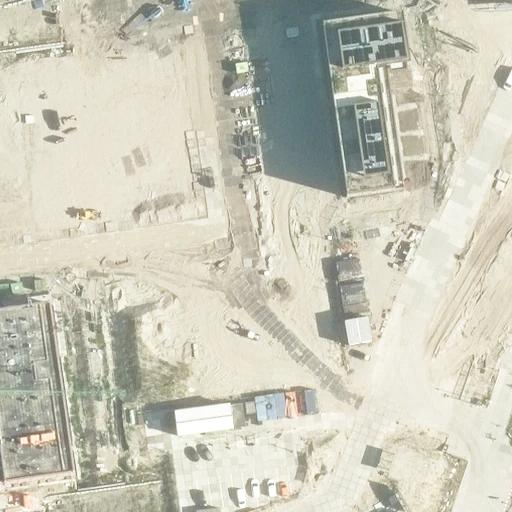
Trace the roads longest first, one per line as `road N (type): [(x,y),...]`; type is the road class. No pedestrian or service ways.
road 1 (residential): [(472,481),(432,476),(147,511)]
road 2 (residential): [(0,29),(215,0)]
